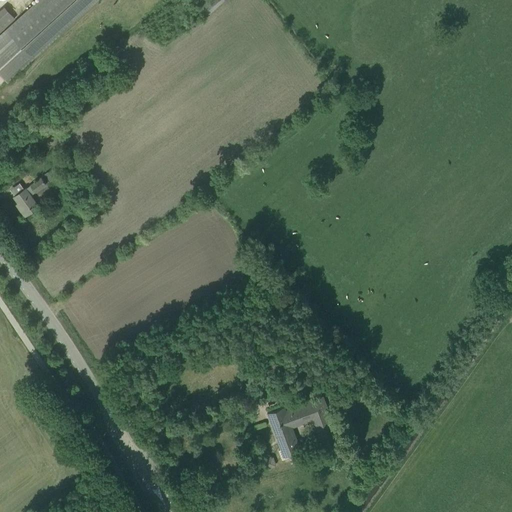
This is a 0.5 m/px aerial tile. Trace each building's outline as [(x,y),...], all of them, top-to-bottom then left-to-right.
[(37,0),(0,34),(0,73),(8,82),(97,0),(37,0)] [(210,0),(199,10),(206,17),(225,0),(210,0)] [(0,32),(5,29),(15,19),(4,6),(0,10),(0,32)] [(20,206),(18,207),(24,216),(39,207),(31,196),(47,185),(42,178),(26,189),(26,188),(14,196),(20,206)] [(267,413),(283,457),(300,451),(292,427),(312,420),(313,423),(316,422),(322,437),(319,438),(321,443),(337,437),(323,397),(285,411),(284,407),(267,413)]
